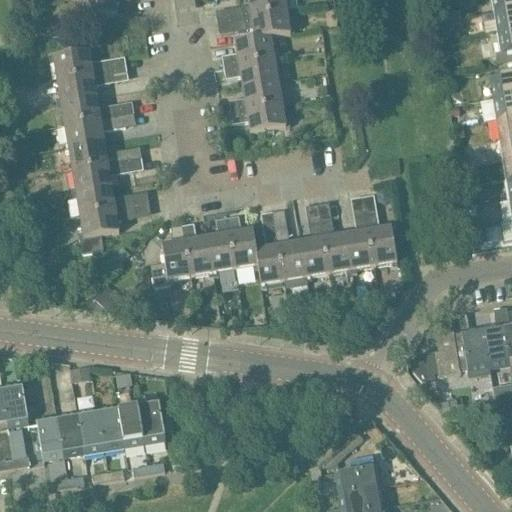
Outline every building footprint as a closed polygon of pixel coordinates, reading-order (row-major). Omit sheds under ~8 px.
[(82,20),(77,21),(78,26),(83,25),(118,19),(116,8),(132,5),(130,0),(96,0),(79,3),(82,20)] [(247,0),(249,9),(233,12),(236,25),(251,23),(286,17),(283,0),(247,0)] [(511,0),(493,0),(496,15),(511,12),(511,0)] [(432,6),(435,26),(461,21),(460,13),(447,15),(445,4),(432,6)] [(511,12),(496,15),(482,18),(485,37),(499,35),(511,33),(511,12)] [(251,23),(236,25),(237,34),(253,32),(254,42),(255,44),(269,41),(270,42),(274,41),(290,39),(295,38),(294,33),(289,34),(286,17),(251,23)] [(511,67),(511,33),(499,35),(503,56),(495,58),(497,70),(511,67)] [(236,58),(221,60),(223,71),(238,69),(273,63),(270,47),(275,46),(274,41),(270,42),(269,41),(255,44),(254,42),(234,46),(236,58)] [(53,61),(48,62),(49,67),(54,66),(57,85),(93,79),(108,76),(106,65),(91,67),(89,55),(53,61)] [(238,69),(223,71),(225,83),(240,80),(242,92),(277,86),(282,85),(281,80),(276,81),(273,63),(238,69)] [(60,103),(55,104),(56,109),(61,108),(97,102),(95,90),(110,87),(108,76),(93,79),(57,85),(60,103)] [(511,77),(490,81),(494,102),(511,98),(511,77)] [(244,102),(228,105),(230,117),(246,114),(281,108),(278,90),(283,90),(282,85),(277,86),(242,92),(244,102)] [(497,122),(511,119),(511,98),(494,102),(497,122)] [(61,108),(56,109),(57,113),(62,113),(65,130),(116,122),(114,110),(98,112),(97,102),(61,108)] [(246,114),(230,117),(232,128),(248,125),(250,137),(272,133),(273,141),(286,138),(285,131),(289,130),(289,125),(284,126),(281,108),(246,114)] [(460,119),(458,111),(450,112),(452,120),(460,119)] [(511,119),(497,122),(500,142),(511,140),(511,119)] [(65,130),(68,153),(104,147),(102,135),(117,132),(116,122),(65,130)] [(462,130),(453,132),(455,143),(464,141),(462,130)] [(504,163),(511,161),(511,140),(500,142),(504,163)] [(456,151),(469,149),(468,142),(455,144),(455,145),(456,151)] [(68,153),(64,154),(65,159),(69,158),(72,175),(108,168),(123,166),(121,154),(106,157),(104,147),(68,153)] [(461,171),(470,169),(468,159),(459,161),(461,171)] [(75,193),(70,194),(71,199),(76,198),(112,192),(110,180),(125,177),(123,166),(108,168),(72,175),(75,193)] [(76,198),(71,199),(72,204),(77,203),(80,221),(131,212),(129,200),(113,202),(112,192),(76,198)] [(474,207),(472,193),(464,194),(466,208),(474,207)] [(378,200),(379,207),(386,209),(391,205),(390,198),(383,196),(378,200)] [(133,223),(131,212),(80,221),(83,243),(80,244),(83,258),(101,255),(99,240),(119,237),(117,225),(133,223)] [(377,218),(365,220),(368,235),(374,270),(392,267),(393,271),(398,271),(397,266),(391,231),(379,233),(377,218)] [(474,218),(467,219),(469,232),(482,229),(481,222),(474,218)] [(239,220),(228,222),(230,238),(236,273),(253,270),(254,275),(259,274),(258,269),(259,269),(256,254),(257,254),(253,234),(241,236),(239,220)] [(357,237),(345,239),(351,274),(352,279),(357,278),(356,273),(374,270),(368,235),(365,220),(354,221),(357,237)] [(219,240),(208,241),(214,277),(215,282),(220,281),(219,276),(236,273),(230,238),(228,222),(216,224),(219,240)] [(511,224),(499,226),(503,246),(511,244),(511,224)] [(332,225),(320,227),(323,243),(329,278),(346,275),(347,279),(352,279),(351,274),(345,239),(334,241),(332,225)] [(312,245),(300,247),(306,282),(307,286),(311,286),(311,281),(329,278),(323,243),(320,227),(309,229),(312,245)] [(194,228),(183,230),(185,245),(191,281),(209,278),(210,282),(215,282),(214,277),(208,241),(196,243),(194,228)] [(169,289),(168,285),(191,281),(183,230),(171,232),(174,247),(162,249),(166,270),(151,272),(154,291),(169,289)] [(484,232),(472,234),(474,246),(486,244),(484,232)] [(287,233),(275,235),(277,250),(283,286),(285,294),(307,290),(307,286),(306,282),(300,247),(290,248),(287,233)] [(257,254),(256,254),(259,269),(258,269),(259,274),(261,289),(262,294),(267,293),(266,289),(283,286),(277,250),(275,235),(264,237),(267,252),(257,254)] [(117,272),(129,260),(121,252),(109,264),(117,272)] [(94,303),(106,316),(120,302),(107,290),(94,303)] [(507,312),(500,313),(509,369),(511,368),(511,326),(509,327),(507,312)] [(495,330),(482,332),(489,373),(509,369),(500,313),(493,314),(495,330)] [(289,318),(290,326),(307,323),(306,315),(289,318)] [(417,360),(412,370),(412,376),(422,388),(435,382),(434,377),(437,377),(437,382),(461,378),(461,375),(467,374),(468,376),(469,383),(490,379),(489,373),(482,332),(469,334),(466,319),(458,320),(461,336),(454,338),(454,336),(436,339),(438,356),(433,357),(417,360)] [(73,388),(91,385),(89,373),(71,376),(73,388)] [(117,393),(132,390),(130,378),(115,381),(117,393)] [(22,388),(1,391),(8,433),(29,429),(22,388)] [(159,403),(138,407),(145,448),(166,445),(159,403)] [(504,416),(511,414),(511,404),(503,406),(504,416)] [(118,410),(125,452),(145,448),(138,407),(118,410)] [(118,410),(98,413),(105,455),(125,452),(118,410)] [(85,458),(105,455),(98,413),(78,417),(85,458)] [(78,417),(57,420),(64,462),(85,458),(78,417)] [(43,465),(64,462),(57,420),(36,424),(43,465)] [(326,476),(337,474),(337,469),(363,445),(359,440),(323,472),(326,476)] [(13,464),(15,474),(30,471),(28,462),(26,451),(11,454),(13,464)] [(0,476),(15,474),(13,464),(0,466),(0,476)] [(150,479),(165,477),(164,467),(149,470),(150,479)] [(150,479),(149,470),(133,473),(135,482),(150,479)] [(337,485),(340,499),(380,492),(377,471),(321,480),(322,488),(337,485)] [(110,486),(125,484),(124,474),(108,477),(110,486)] [(110,486),(108,477),(93,479),(94,489),(110,486)] [(69,493),(85,490),(84,481),(68,484),(69,493)] [(69,493),(68,484),(53,486),(54,496),(69,493)] [(341,511),(383,511),(384,511),(380,492),(340,499),(342,511),(341,511)]
